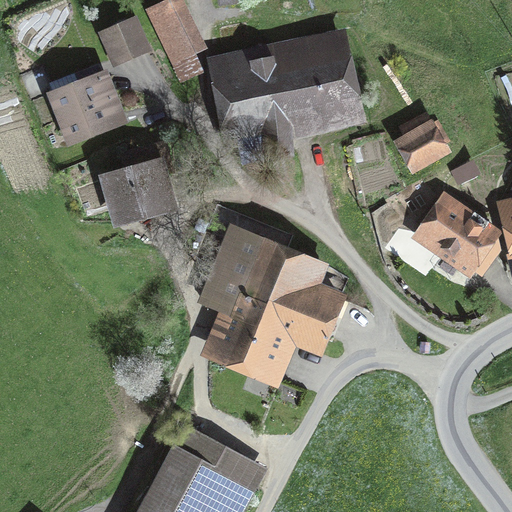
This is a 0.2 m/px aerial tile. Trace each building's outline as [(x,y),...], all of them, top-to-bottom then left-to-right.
[(172,3),(150,13),(172,59),(194,49),(172,3)] [(114,60),(146,45),(134,19),(102,33),(114,60)] [(288,153),(283,128),(355,113),(336,32),(296,40),(299,54),(225,69),(244,162),(288,153)] [(122,121),(104,77),(55,96),(72,141),(122,121)] [(418,160),(439,148),(430,131),(409,142),(418,160)] [(109,181),(120,219),(171,205),(160,166),(170,164),(165,144),(135,153),(141,172),(109,181)] [(448,203),(425,235),(482,274),(499,250),(497,235),(448,203)] [(511,217),(503,220),(511,257),(511,217)] [(308,285),(318,262),(235,227),(204,303),(232,314),(217,352),(271,375),(287,337),(320,351),(341,299),(308,285)] [(243,511),(256,489),(175,445),(138,511),(243,511)]
